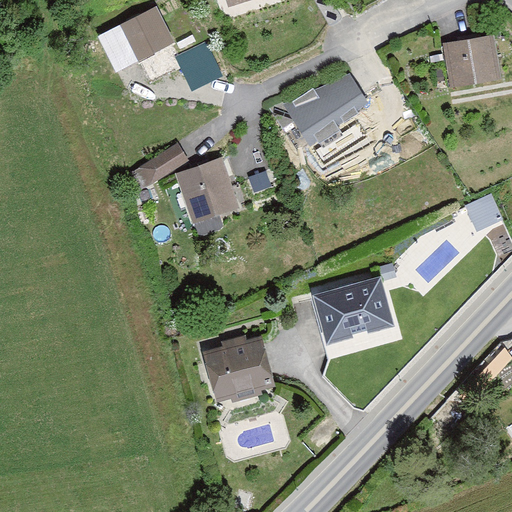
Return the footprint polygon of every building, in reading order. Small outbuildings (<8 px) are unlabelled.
[(170,44),(156,15),(103,41),(117,70),(170,44)] [(492,45),(450,51),(455,85),(496,80),(492,45)] [(209,58),(187,66),(197,92),(218,84),(209,58)] [(350,83),(289,109),(310,140),(362,103),(350,83)] [(188,163),(179,148),(140,172),(150,187),(188,163)] [(236,210),(221,167),(182,180),(197,224),(236,210)] [(502,220),(491,195),(467,206),(478,231),(502,220)] [(378,282),(317,299),(329,340),(390,323),(378,282)] [(269,385),(259,344),(210,357),(220,397),(269,385)]
